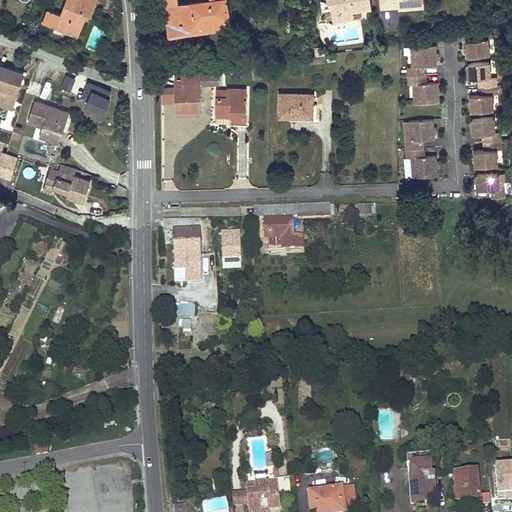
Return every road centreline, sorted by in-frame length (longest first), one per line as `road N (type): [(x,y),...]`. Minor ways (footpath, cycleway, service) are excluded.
road 1 (tertiary): [(159,511),(147,379),(141,92)]
road 2 (unknown): [(240,511),(245,417),(277,408),(283,471)]
road 3 (residential): [(141,92),(0,39)]
